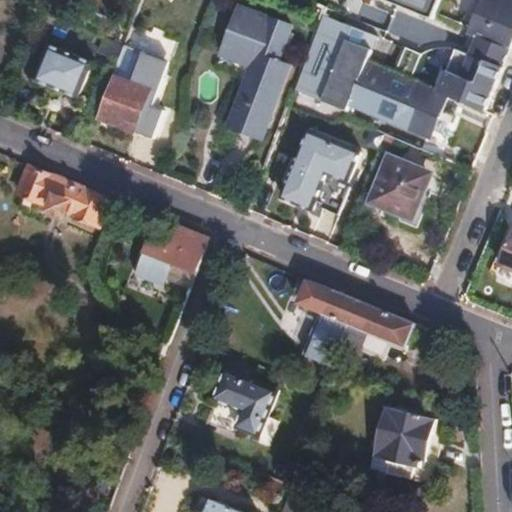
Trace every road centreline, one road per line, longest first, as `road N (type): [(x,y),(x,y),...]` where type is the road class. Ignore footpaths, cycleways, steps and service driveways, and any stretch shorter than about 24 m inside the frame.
road 1 (residential): [(231,229),(126,511)]
road 2 (residential): [(0,131),(231,229)]
road 3 (residential): [(231,229),(436,317)]
road 4 (residential): [(511,141),(436,317)]
road 5 (residential): [(495,342),(504,511)]
